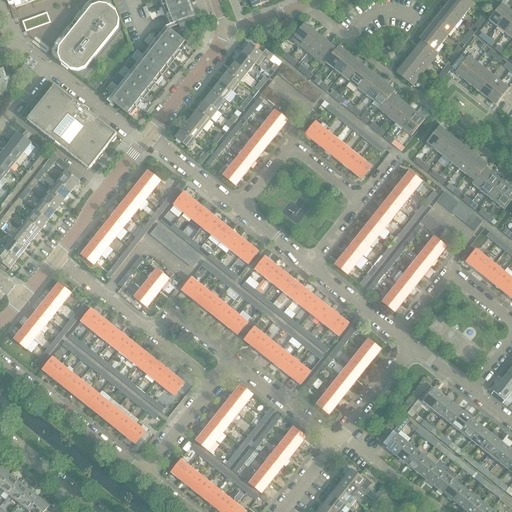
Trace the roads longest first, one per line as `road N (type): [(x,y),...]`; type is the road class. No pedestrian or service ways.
road 1 (residential): [(0,357),(142,473)]
road 2 (residential): [(238,207),(291,143),(360,200)]
road 3 (residential): [(399,335),(448,270),(511,319)]
road 4 (tertiary): [(54,256),(143,138)]
road 5 (residential): [(334,443),(230,359)]
road 6 (tertiary): [(147,134),(213,57),(225,31)]
road 7 (residential): [(309,0),(346,35),(374,10),(414,14)]
road 8 (unknown): [(105,189),(4,112)]
road 9 (residential): [(143,138),(41,63)]
road 10 (residential): [(151,333),(54,256)]
road 11 (residential): [(95,511),(0,435)]
